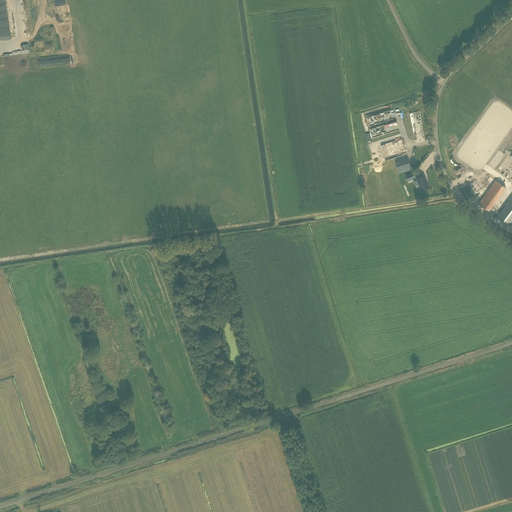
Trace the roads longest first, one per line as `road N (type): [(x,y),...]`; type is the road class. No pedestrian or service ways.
road 1 (unclassified): [(0,506),(511,342)]
road 2 (unclassified): [(511,239),(443,170),(435,140),(444,80)]
